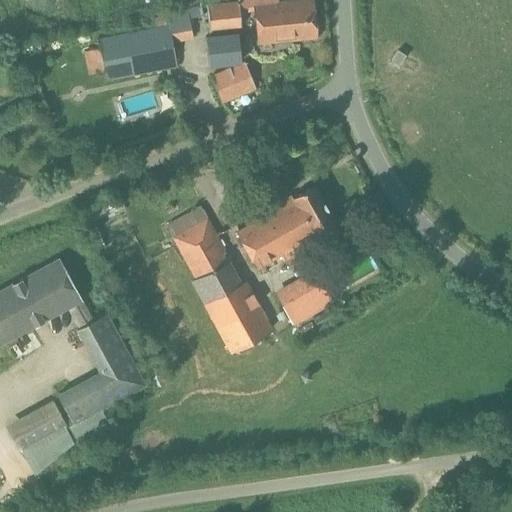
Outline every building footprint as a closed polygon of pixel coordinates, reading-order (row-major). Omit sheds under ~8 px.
[(256,42),(315,37),(311,0),(299,0),(276,2),(276,0),(236,0),(237,2),(205,5),(208,32),(240,29),(238,8),(253,6),(256,42)] [(175,66),(171,43),(192,39),(189,19),(190,19),(188,11),(146,18),(148,28),(97,39),(105,80),(175,66)] [(207,65),(239,62),(236,33),(204,37),(207,65)] [(397,50),(389,63),(397,68),(405,55),(397,50)] [(244,63),(210,76),(220,102),(254,89),(244,63)] [(256,268),(281,254),(286,262),(319,244),(315,238),(335,228),(312,185),(290,197),(292,202),(237,232),(256,268)] [(200,208),(166,227),(193,279),(190,280),(227,351),(270,329),(245,281),(240,284),(200,208)] [(100,411),(145,386),(104,314),(91,322),(56,259),(0,291),(0,344),(69,306),(81,327),(75,330),(99,372),(57,396),(60,402),(9,431),(30,468),(81,439),(108,424),(100,411)] [(312,318),(316,325),(331,317),(327,310),(312,318)]
